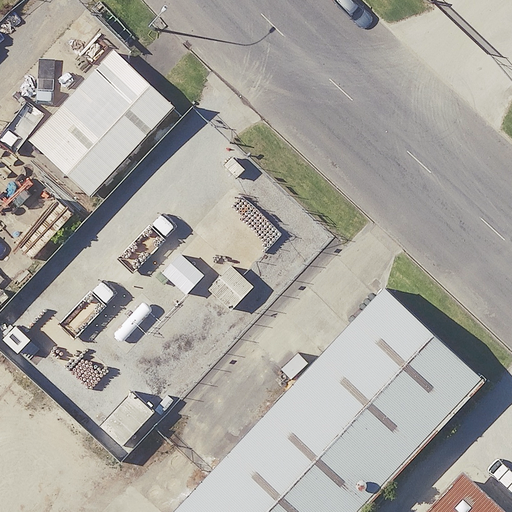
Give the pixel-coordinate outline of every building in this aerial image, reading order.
[(8,175),(62,225),(150,132),(95,81),(8,175)] [(180,262),(165,247),(124,289),(140,304),(180,262)] [(256,283),(232,262),(210,285),(234,307),(256,283)] [(331,511),(438,399),(349,316),(165,511),(331,511)] [(97,420),(123,446),(159,410),(133,384),(97,420)] [(116,467),(69,426),(52,446),(98,487),(116,467)] [(438,511),(426,501),(416,511),(438,511)]
